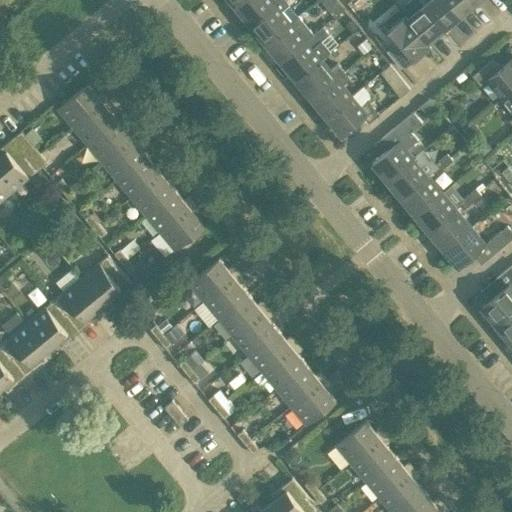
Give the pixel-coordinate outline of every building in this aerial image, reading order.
[(239,0),(235,4),(250,23),(277,0),(239,0)] [(289,4),(286,0),(277,0),(250,23),(265,41),(290,21),(298,14),(289,4)] [(429,41),(445,28),(424,3),(421,0),(408,0),(400,7),(430,45),(429,41)] [(461,15),(449,0),(427,0),(424,3),(445,28),(461,15)] [(477,1),(476,0),(449,0),(461,15),(477,1)] [(389,47),(405,66),(430,45),(400,7),(384,21),(399,39),(389,47)] [(357,27),(351,19),(345,24),(351,31),(357,27)] [(290,21),(265,41),(281,59),(313,33),(307,25),(299,31),(290,21)] [(313,33),(281,59),(296,78),(321,58),(330,50),(321,40),(329,33),(322,26),(314,33),(313,33)] [(358,45),(364,52),(371,47),(365,39),(358,45)] [(480,84),(486,79),(501,97),(511,87),(511,57),(499,68),(491,59),(472,75),(480,84)] [(321,58),(296,78),(311,96),(344,70),(337,62),(330,68),(321,58)] [(400,96),(410,88),(389,63),(380,71),(400,96)] [(344,70),(311,96),(327,115),(351,95),(343,84),(350,78),(344,70)] [(57,107),(72,125),(106,97),(100,89),(96,93),(87,82),(57,107)] [(511,87),(501,97),(511,110),(511,117),(509,120),(511,122),(511,87)] [(360,106),(351,95),(327,115),(342,134),(364,116),(368,122),(379,113),(368,99),(360,106)] [(106,97),(72,125),(87,143),(117,118),(109,107),(113,104),(106,97)] [(422,122),(413,111),(381,138),(388,147),(372,161),(387,179),(414,156),(406,148),(418,139),(411,131),(422,122)] [(117,118),(87,143),(101,160),(135,132),(129,124),(125,128),(117,118)] [(0,177),(11,191),(47,161),(21,129),(0,146),(0,177)] [(135,132),(101,160),(116,178),(146,153),(138,142),(142,139),(135,132)] [(481,144),(477,148),(483,155),(490,149),(486,144),(481,144)] [(447,152),(438,160),(443,166),(452,159),(447,152)] [(146,153),(116,178),(130,195),(165,167),(158,159),(155,163),(146,153)] [(414,156),(387,179),(401,196),(428,174),(414,156)] [(434,173),(443,166),(438,160),(429,167),(434,173)] [(499,173),(505,181),(511,175),(511,172),(507,166),(499,173)] [(165,167),(130,195),(145,213),(175,188),(167,178),(171,174),(165,167)] [(415,213),(442,191),(428,174),(401,196),(415,213)] [(0,200),(11,191),(0,177),(0,200)] [(55,182),(63,191),(69,187),(61,177),(55,182)] [(77,196),(69,187),(63,191),(71,201),(77,196)] [(476,187),(467,194),(472,201),(481,193),(476,187)] [(175,188),(145,213),(159,230),(194,202),(187,195),(184,198),(175,188)] [(429,231),(456,208),(442,191),(415,213),(429,231)] [(463,208),(472,201),(467,194),(458,202),(463,208)] [(200,209),(194,202),(159,230),(174,248),(205,223),(196,213),(200,209)] [(444,248),(471,225),(456,208),(429,231),(444,248)] [(84,217),(92,227),(98,222),(90,212),(84,217)] [(106,232),(98,222),(92,227),(100,236),(106,232)] [(487,241),(495,251),(511,236),(511,230),(507,224),(487,241)] [(485,243),(471,225),(444,248),(458,266),(485,243)] [(113,252),(121,262),(127,257),(119,247),(113,252)] [(108,253),(81,276),(103,303),(111,296),(118,297),(118,298),(134,285),(108,253)] [(189,281),(203,299),(238,271),(231,264),(227,267),(219,256),(189,281)] [(135,267),(127,257),(121,262),(129,271),(135,267)] [(503,287),(482,304),(497,322),(511,310),(511,263),(495,277),(503,287)] [(238,271),(203,299),(218,317),(248,292),(240,282),(244,279),(238,271)] [(81,276),(54,298),(80,330),(95,317),(95,316),(95,309),(103,303),(81,276)] [(248,292),(218,317),(233,334),(267,306),(261,299),(256,302),(248,292)] [(65,342),(80,330),(54,298),(27,320),(50,347),(57,341),(64,341),(65,342)] [(267,306),(233,334),(247,352),(277,327),(269,317),(273,314),(267,306)] [(511,310),(497,322),(511,340),(511,339),(511,310)] [(27,320),(0,342),(26,374),(42,361),(41,360),(42,354),(50,347),(27,320)] [(150,327),(158,337),(164,332),(156,323),(150,327)] [(277,327),(247,352),(262,370),(296,341),(290,334),(286,337),(277,327)] [(172,342),(164,332),(158,337),(166,347),(172,342)] [(296,341),(262,370),(276,387),(306,362),(298,352),(302,349),(296,341)] [(11,387),(26,374),(0,342),(0,388),(4,385),(10,386),(11,387)] [(179,363),(187,372),(193,367),(185,358),(179,363)] [(306,362),(276,387),(291,405),(325,376),(319,369),(315,372),(306,362)] [(201,377),(193,367),(187,372),(195,382),(201,377)] [(331,384),(325,376),(291,405),(306,423),(336,398),(327,387),(331,384)] [(208,398),(216,408),(222,403),(214,393),(208,398)] [(188,417),(172,398),(164,405),(180,424),(188,417)] [(230,412),(222,403),(216,408),(224,417),(230,412)] [(335,443),(350,461),(384,433),(378,425),(374,429),(365,418),(335,443)] [(237,433),(245,443),(251,438),(243,428),(237,433)] [(384,433),(350,461),(365,479),(395,454),(387,444),(390,440),(384,433)] [(259,447),(251,438),(245,443),(253,452),(259,447)] [(395,454),(365,479),(379,496),(413,468),(407,461),(403,464),(395,454)] [(413,468),(379,496),(392,511),(395,511),(424,489),(416,479),(420,475),(413,468)] [(276,497),(269,503),(275,511),(313,511),(318,508),(292,476),(276,489),(277,490),(276,497)] [(304,483),(312,492),(318,488),(310,478),(304,483)] [(326,497),(318,488),(312,492),(320,502),(326,497)] [(424,489),(395,511),(431,511),(442,503),(436,496),(432,499),(424,489)] [(328,511),(340,511),(344,509),(337,502),(327,510),(328,511)] [(275,511),(269,503),(261,510),(254,509),(253,508),(248,511),(275,511)] [(442,503),(431,511),(446,511),(449,511),(442,503)]
